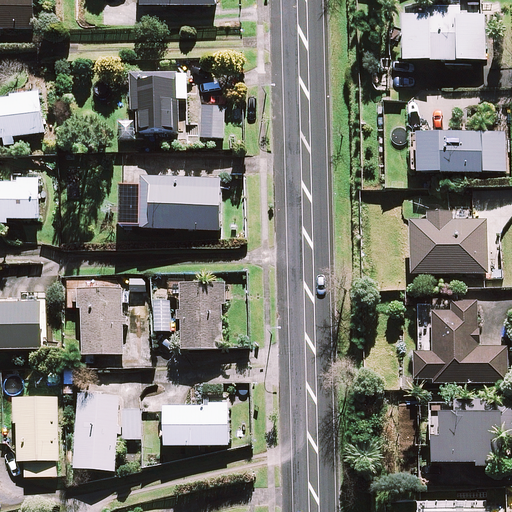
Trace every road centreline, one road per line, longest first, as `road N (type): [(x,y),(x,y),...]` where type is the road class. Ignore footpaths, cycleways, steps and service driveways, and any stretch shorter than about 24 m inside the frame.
road 1 (tertiary): [(313,451),(302,0)]
road 2 (residential): [(313,451),(158,482),(71,511)]
